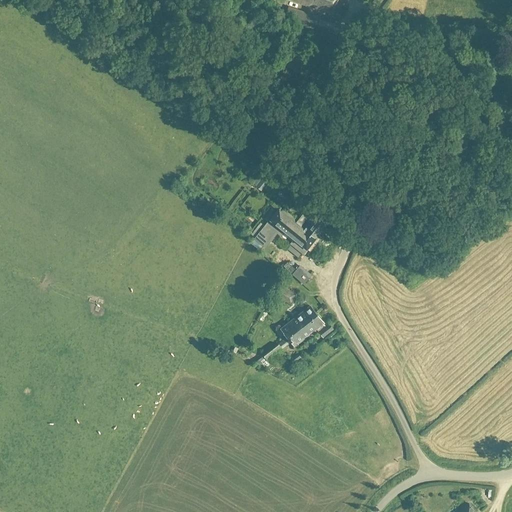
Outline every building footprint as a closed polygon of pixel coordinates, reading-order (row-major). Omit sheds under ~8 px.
[(294,0),(332,13),(336,0),(294,0)] [(320,17),(297,9),(292,23),(336,38),(340,26),(319,19),(320,17)] [(315,65),(308,61),(310,57),(296,48),(286,64),(307,78),(315,65)] [(254,187),(258,181),(252,176),(247,182),(254,187)] [(257,186),(256,186),(262,190),(270,181),(264,177),(261,181),(257,186)] [(283,209),(281,212),(314,238),(326,223),(308,208),(297,221),(283,209)] [(270,220),(255,238),(263,246),(275,231),(281,235),(284,231),(290,236),(294,239),(291,243),(302,253),(306,249),(314,239),(314,238),(281,212),(278,209),(270,219),(270,220)] [(287,262),(283,266),(292,274),(296,270),(287,262)] [(305,273),(299,280),(303,284),(304,284),(309,277),(305,273)] [(297,295),(276,284),(271,293),(292,304),(297,295)] [(280,329),(287,337),(316,313),(310,306),(280,329)] [(324,323),(316,313),(287,337),(255,362),(258,366),(265,360),(266,361),(290,342),(294,346),(324,323)] [(323,337),(333,330),(329,324),(318,332),(323,337)] [(293,364),(300,358),(297,354),(290,360),(293,364)]
